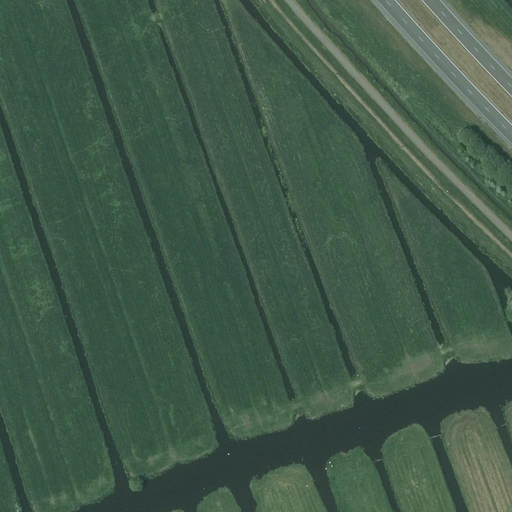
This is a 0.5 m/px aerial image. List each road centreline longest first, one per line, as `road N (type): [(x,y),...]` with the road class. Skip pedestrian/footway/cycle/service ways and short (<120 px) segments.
road 1 (trunk): [(385,0),(511,136)]
road 2 (trunk): [(511,87),(429,0)]
